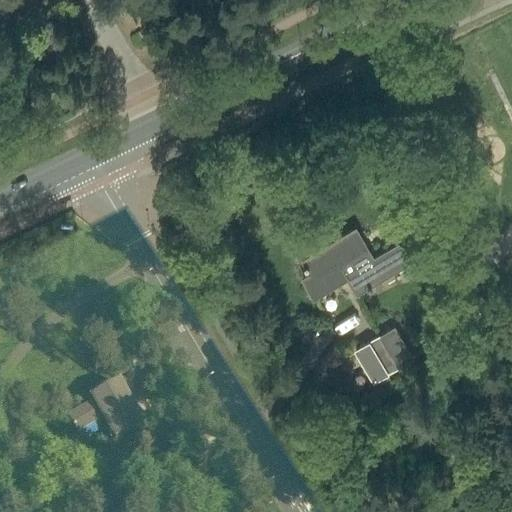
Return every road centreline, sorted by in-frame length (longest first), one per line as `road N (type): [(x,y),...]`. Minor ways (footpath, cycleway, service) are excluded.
road 1 (unclassified): [(299,511),(90,159)]
road 2 (primary): [(90,159),(425,0)]
